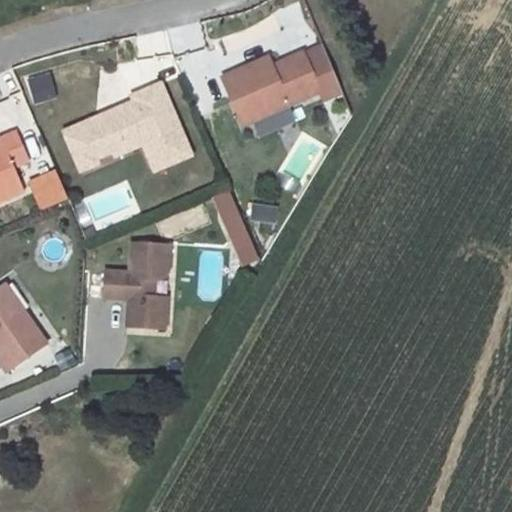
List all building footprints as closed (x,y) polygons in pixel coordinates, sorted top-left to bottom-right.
[(251,77),(248,67),(222,78),(232,101),(241,103),(249,123),(335,87),(320,49),(272,68),(251,77)] [(267,58),(248,67),(251,77),(272,68),(267,58)] [(160,77),(128,90),(132,98),(60,129),(80,175),(143,148),(154,173),(194,156),(160,77)] [(241,103),(232,101),(242,125),(249,123),(241,103)] [(9,102),(0,104),(0,128),(16,123),(9,102)] [(0,141),(1,143),(0,143),(0,200),(23,191),(12,167),(27,160),(15,131),(0,137),(0,141)] [(56,168),(29,179),(41,209),(68,198),(56,168)] [(229,191),(212,198),(243,267),(260,260),(229,191)] [(249,219),(275,222),(277,206),(252,203),(249,219)] [(155,218),(161,239),(211,226),(205,205),(155,218)] [(129,299),(127,327),(165,329),(167,297),(151,297),(152,278),(160,279),(168,272),(170,244),(132,242),(130,273),(105,272),(104,298),(129,299)] [(0,362),(7,371),(47,343),(5,284),(0,286),(0,362)]
